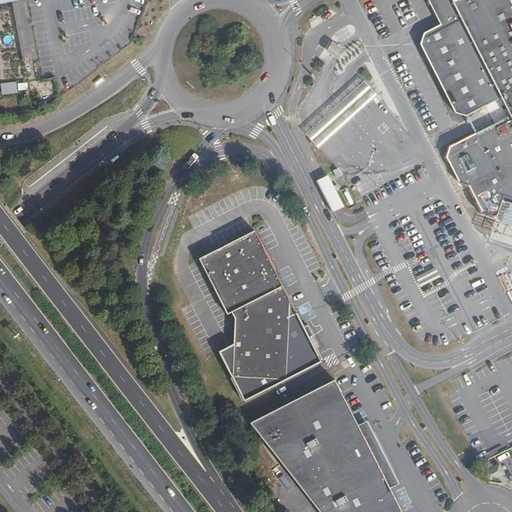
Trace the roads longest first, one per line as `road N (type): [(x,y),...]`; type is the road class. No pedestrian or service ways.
road 1 (tertiary): [(234,511),(192,442),(142,305),(147,236),(158,207),(223,116)]
road 2 (primary): [(226,511),(0,216)]
road 3 (primary): [(0,271),(155,474)]
road 4 (primary): [(0,288),(155,474)]
road 5 (primary): [(161,43),(62,117),(0,136)]
road 6 (tertiary): [(0,228),(126,133)]
